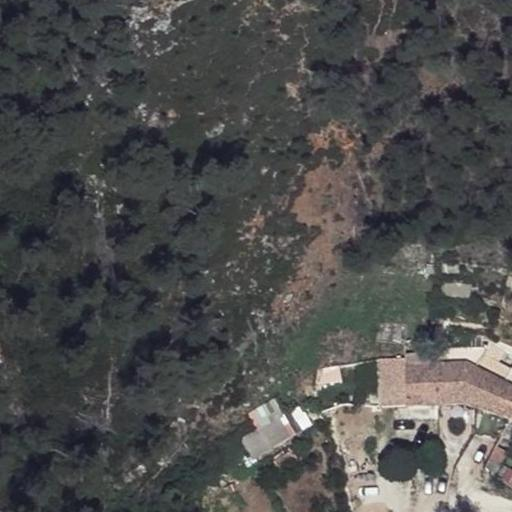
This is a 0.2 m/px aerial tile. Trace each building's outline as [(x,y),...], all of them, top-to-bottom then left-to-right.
[(359,265),(326,266),(329,293),(360,291),(359,265)] [(414,314),(348,320),(355,357),(419,353),(495,379),(504,346),(414,314)] [(248,412),(257,427),(239,437),(252,460),(311,426),(303,412),(290,420),(275,396),(248,412)] [(460,420),(444,416),(438,428),(454,435),(460,420)] [(508,450),(472,431),(468,443),(511,464),(511,444),(510,444),(508,450)]
